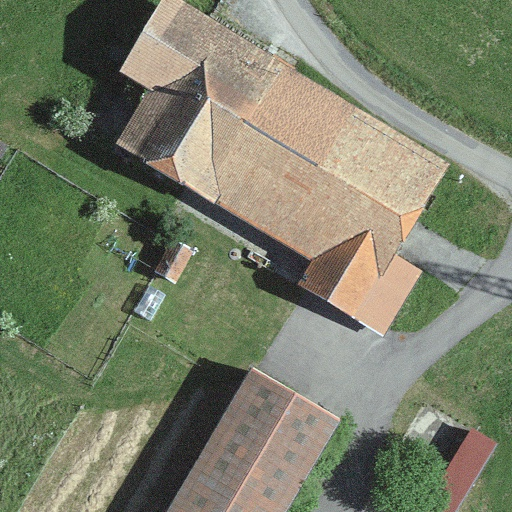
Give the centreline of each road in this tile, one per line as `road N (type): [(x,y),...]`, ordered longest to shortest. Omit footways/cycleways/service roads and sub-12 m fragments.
road 1 (unknown): [(328,511),(374,395),(415,356),(511,293)]
road 2 (residential): [(511,179),(383,108),(289,15),(284,0)]
